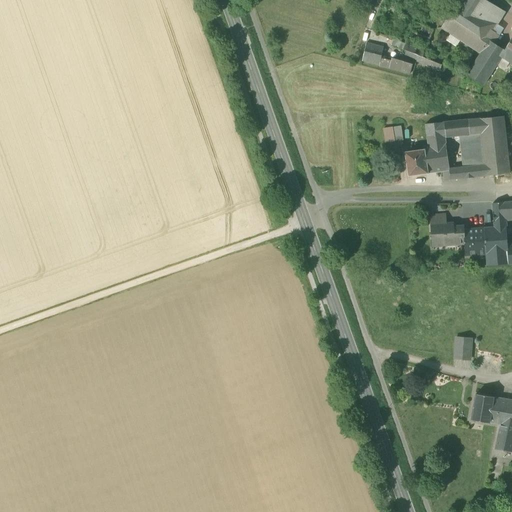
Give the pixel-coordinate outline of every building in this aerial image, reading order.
[(461,41),(481,54),(489,41),(487,40),(505,12),(489,3),(484,0),(459,0),(441,28),(450,35),(460,41),(461,41)] [(403,50),(421,57),(422,58),(425,49),(433,30),(414,22),(405,44),(403,50)] [(460,41),(450,35),(446,41),(456,48),(460,41)] [(511,39),(504,51),(500,57),(501,58),(511,64),(511,39)] [(391,45),(403,50),(405,44),(394,40),(391,45)] [(504,51),(489,41),(481,54),(473,66),(467,75),(466,76),(483,86),(501,58),(500,57),(504,51)] [(379,65),(380,65),(381,56),(383,48),(366,43),(362,61),(379,65)] [(379,66),(389,68),(391,61),(385,59),(386,57),(381,56),(380,65),(379,65),(379,66)] [(432,62),(422,58),(421,57),(418,63),(430,67),(432,62)] [(392,59),(391,61),(389,68),(410,74),(412,64),(392,59)] [(503,117),(479,119),(481,134),(484,165),(486,176),(510,174),(503,117)] [(479,119),(469,120),(471,135),(481,134),(479,119)] [(462,136),(471,135),(469,120),(425,125),(428,146),(446,143),(445,137),(462,136)] [(401,127),(393,128),(383,129),(385,143),(395,142),(403,141),(401,127)] [(471,135),(462,136),(464,167),(484,165),(481,134),(471,135)] [(450,169),(446,143),(428,146),(423,146),(424,150),(425,150),(428,174),(443,172),(449,171),(450,171),(450,169)] [(405,153),(408,177),(428,174),(425,150),(424,150),(405,153)] [(484,165),(464,167),(465,179),(473,178),(486,176),(484,165)] [(450,180),(465,179),(464,167),(450,169),(450,171),(449,171),(450,180)] [(493,204),(493,213),(505,213),(504,203),(493,204)] [(493,213),(494,222),(506,221),(505,213),(493,213)] [(434,224),(434,225),(446,224),(445,216),(431,217),(431,224),(434,224)] [(508,246),(506,221),(494,222),(494,228),(484,228),(486,255),(487,266),(509,264),(508,254),(508,246)] [(464,244),(463,230),(453,230),(453,227),(453,224),(446,224),(434,225),(436,246),(464,244)] [(484,228),(463,230),(464,244),(465,257),(486,255),(484,228)] [(454,359),(470,360),(471,353),(472,340),(455,339),(454,359)] [(472,420),(490,423),(494,397),(476,394),(472,420)] [(490,423),(501,425),(504,413),(511,414),(511,399),(494,397),(490,423)] [(511,414),(504,413),(501,425),(499,434),(496,449),(511,451),(511,414)]
